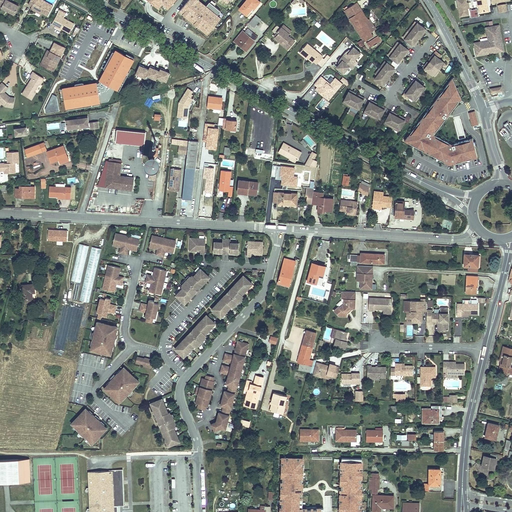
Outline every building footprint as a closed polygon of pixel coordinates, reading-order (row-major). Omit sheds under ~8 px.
[(0,0),(0,5),(3,7),(3,8),(16,15),(20,6),(8,0),(0,0)] [(42,0),(33,0),(31,5),(34,7),(44,13),(44,14),(50,17),(55,7),(42,0)] [(145,0),(157,10),(161,4),(167,10),(175,0),(145,0)] [(195,0),(189,0),(179,13),(208,36),(220,20),(217,17),(221,13),(209,4),(204,10),(202,8),(204,7),(195,0)] [(248,0),(241,9),(248,14),(255,6),(256,7),(261,1),(260,0),(248,0)] [(465,0),(456,0),(460,15),(468,14),(467,7),(467,5),(468,5),(468,1),(466,1),(465,0)] [(475,0),(476,3),(478,3),(479,5),(480,11),(488,10),(486,0),(475,0)] [(505,2),(498,4),(499,11),(507,10),(505,2)] [(255,6),(248,14),(249,15),(256,7),(255,6)] [(44,13),(34,7),(33,10),(43,15),(44,14),(44,13)] [(373,33),(366,23),(364,23),(361,19),(362,18),(365,15),(363,11),(362,11),(356,15),(351,7),(346,10),(364,39),(373,33)] [(477,7),(469,9),(471,16),(478,15),(477,7)] [(256,15),(249,23),(255,29),(260,23),(262,20),(256,15)] [(54,25),(58,27),(64,30),(71,34),(76,25),(59,16),(54,25)] [(501,41),(498,23),(486,25),(487,33),(488,38),(474,40),(476,52),(498,48),(497,41),(501,41)] [(281,27),(290,34),(292,32),(283,24),(281,27)] [(404,39),(402,41),(412,48),(414,45),(413,43),(415,41),(416,39),(420,34),(421,35),(424,31),(418,27),(415,30),(412,27),(410,26),(403,35),(404,39)] [(281,43),(288,49),(296,41),(289,36),(290,34),(281,27),(274,35),(276,37),(282,42),(281,43)] [(80,33),(86,37),(90,31),(84,28),(80,33)] [(243,31),(234,41),(238,44),(246,33),(243,31)] [(246,33),(238,44),(247,51),(256,41),(246,33)] [(378,35),(366,42),(369,48),(381,41),(378,35)] [(306,57),(308,56),(308,55),(315,60),(318,63),(323,57),(324,56),(308,43),(300,52),(306,57)] [(51,50),(46,61),(57,68),(58,68),(68,49),(57,44),(54,51),(51,50)] [(407,52),(398,45),(396,48),(392,48),(389,53),(389,57),(388,59),(397,66),(400,62),(398,61),(400,59),(401,57),(403,55),(405,56),(407,52)] [(356,60),(362,53),(355,48),(352,51),(349,55),(347,53),(344,56),(356,66),(359,63),(356,60)] [(102,101),(112,99),(117,90),(119,91),(131,69),(135,61),(127,57),(118,52),(117,54),(108,71),(101,84),(86,86),(77,88),(65,90),(67,100),(69,109),(102,103),(102,101)] [(106,70),(108,71),(117,54),(115,53),(106,70)] [(422,69),(431,76),(433,74),(436,73),(440,68),(439,65),(441,62),(431,55),(429,59),(431,60),(429,63),(427,64),(426,67),(424,66),(422,69)] [(356,66),(344,56),(341,60),(343,61),(340,65),(338,68),(345,74),(351,67),(354,70),(356,66)] [(323,67),(328,61),(326,59),(323,57),(318,63),(323,67)] [(150,68),(140,64),(136,73),(146,78),(147,75),(156,79),(157,77),(167,81),(171,71),(161,68),(160,69),(151,65),(150,68)] [(382,88),(385,85),(383,84),(387,78),(389,76),(390,74),(392,75),(395,72),(385,65),(383,67),(380,68),(373,77),(375,78),(378,81),(376,84),(382,88)] [(121,92),(133,70),(131,69),(119,91),(121,92)] [(29,88),(25,96),(34,101),(38,94),(37,93),(42,86),(43,86),(47,80),(36,73),(33,79),(34,80),(31,86),(32,87),(31,89),(29,88)] [(332,99),(344,85),(337,79),(332,85),(331,86),(328,84),(328,82),(322,77),(315,86),(318,88),(322,91),(319,93),(326,99),(328,96),(332,99)] [(403,94),(413,101),(414,99),(418,98),(422,93),(421,90),(423,88),(414,81),(411,84),(413,85),(411,88),(409,89),(408,92),(406,91),(403,94)] [(4,83),(0,88),(0,99),(4,103),(7,106),(14,107),(15,106),(16,98),(11,97),(10,97),(9,98),(8,96),(8,95),(6,93),(10,89),(4,83)] [(179,104),(178,118),(188,119),(189,111),(189,107),(193,100),(192,99),(190,98),(192,95),(193,92),(188,89),(179,104)] [(443,89),(404,140),(448,165),(477,157),(473,139),(452,144),(434,135),(458,101),(443,89)] [(348,94),(343,104),(346,105),(347,109),(352,112),(355,110),(358,112),(363,101),(359,99),(358,101),(356,100),(354,99),(351,97),(352,96),(348,94)] [(61,112),(59,97),(54,95),(47,110),(48,114),(61,112)] [(218,98),(209,97),(208,108),(217,109),(218,98)] [(103,106),(102,103),(69,109),(69,111),(103,106)] [(369,103),(364,113),(367,114),(368,118),(374,121),(377,119),(380,120),(385,110),(381,108),(380,110),(377,109),(375,108),(372,106),(373,104),(369,103)] [(472,126),(479,124),(475,110),(468,112),(472,126)] [(391,114),(386,124),(388,125),(389,129),(395,132),(398,130),(401,131),(406,121),(402,119),(401,121),(399,120),(396,119),(394,117),(395,115),(391,114)] [(85,120),(68,122),(69,130),(89,127),(88,121),(85,121),(85,120)] [(223,126),(223,127),(227,127),(227,130),(227,131),(236,131),(236,123),(236,122),(229,122),(229,120),(224,120),(223,126)] [(217,150),(219,127),(214,127),(214,123),(207,123),(205,149),(217,150)] [(147,133),(118,131),(116,143),(145,146),(147,133)] [(190,141),(184,200),(193,201),(199,142),(190,141)] [(221,141),(220,148),(224,149),(224,154),(230,155),(231,147),(224,147),(225,142),(221,141)] [(283,143),(278,152),(290,158),(291,156),(297,160),(301,152),(296,149),(295,150),(294,150),(294,149),(283,143)] [(27,157),(46,151),(44,144),(25,149),(27,157)] [(67,160),(63,148),(47,153),(50,162),(58,159),(60,159),(60,162),(67,160)] [(159,150),(151,149),(150,157),(158,158),(159,150)] [(8,164),(0,164),(0,170),(4,171),(5,173),(8,172),(8,173),(12,173),(16,170),(15,164),(19,164),(19,153),(8,153),(8,164)] [(310,157),(306,165),(317,167),(318,161),(310,157)] [(109,161),(106,188),(132,191),(134,177),(121,176),(120,175),(122,163),(109,161)] [(181,189),(183,171),(173,170),(171,188),(181,189)] [(232,173),(222,172),(219,192),(229,193),(228,198),(232,198),(234,188),(230,188),(232,173)] [(241,187),(241,192),(253,194),(254,182),(242,181),(241,187)] [(367,198),(370,189),(355,182),(354,190),(358,192),(360,193),(360,195),(367,198)] [(47,197),(58,198),(63,198),(63,200),(71,201),(71,188),(48,187),(47,197)] [(31,188),(28,188),(19,188),(19,190),(15,190),(15,199),(24,200),(24,198),(35,198),(35,189),(34,188),(31,188)] [(273,192),(273,203),(278,203),(278,205),(297,206),(298,205),(298,194),(297,193),(273,192)] [(313,192),(312,204),(318,204),(319,197),(323,197),(323,193),(313,192)] [(383,193),(374,192),(371,209),(379,210),(380,207),(381,208),(391,209),(392,198),(383,197),(383,193)] [(319,197),(318,204),(317,213),(325,213),(325,210),(326,210),(332,210),(333,198),(323,197),(319,197)] [(340,213),(346,214),(350,214),(350,216),(356,217),(357,203),(342,201),(340,213)] [(414,219),(413,218),(412,209),(405,209),(405,202),(395,202),(394,219),(413,219),(414,219)] [(67,241),(68,230),(48,229),(48,240),(67,241)] [(120,237),(114,235),(112,245),(117,246),(117,245),(119,245),(121,246),(119,252),(123,253),(127,236),(120,234),(120,237)] [(134,238),(127,236),(123,253),(127,254),(128,247),(130,248),(132,248),(131,250),(136,251),(139,241),(133,240),(134,238)] [(156,239),(150,238),(148,247),(153,248),(153,247),(155,247),(157,248),(155,254),(159,255),(163,238),(156,236),(156,239)] [(199,238),(190,237),(190,250),(194,250),(194,249),(197,249),(200,249),(200,253),(204,253),(205,238),(199,238)] [(170,240),(163,238),(159,255),(163,256),(164,249),(166,250),(168,250),(168,252),(172,253),(175,243),(169,242),(170,240)] [(219,252),(219,253),(232,253),(232,252),(235,252),(238,253),(239,242),(237,242),(231,242),(231,239),(222,238),(222,241),(216,241),(214,241),(213,251),(217,251),(219,252)] [(248,240),(247,255),(251,256),(251,252),(255,252),(258,252),(257,254),(262,254),(263,241),(254,241),(248,240)] [(80,283),(89,245),(79,243),(70,280),(80,283)] [(90,303),(100,248),(91,246),(80,301),(90,303)] [(361,255),(360,265),(385,266),(385,256),(361,255)] [(464,255),(463,267),(478,268),(478,256),(464,255)] [(284,260),(277,286),(290,289),(297,263),(284,260)] [(308,282),(316,284),(319,274),(323,275),(325,267),(313,264),(308,282)] [(106,270),(105,276),(122,281),(123,277),(116,276),(117,274),(117,272),(118,272),(120,268),(110,265),(109,271),(106,270)] [(164,269),(154,267),(153,272),(154,272),(154,274),(153,276),(147,274),(146,278),(163,282),(165,275),(162,275),(164,269)] [(176,294),(185,302),(194,292),(189,287),(193,283),(199,288),(209,277),(200,269),(197,272),(193,276),(192,275),(191,276),(187,280),(184,284),(182,286),(183,287),(180,291),(176,294)] [(479,273),(467,272),(466,294),(476,294),(477,286),(478,286),(479,273)] [(225,294),(212,308),(221,316),(224,313),(228,309),(231,305),(232,306),(234,304),(237,301),(240,297),(242,295),(241,294),(245,291),(248,287),(251,283),(243,275),(229,290),(234,295),(230,299),(225,294)] [(122,281),(105,276),(103,284),(106,284),(104,290),(114,292),(115,287),(114,287),(114,285),(115,283),(121,285),(122,281)] [(163,282),(146,278),(145,282),(152,283),(151,285),(151,287),(149,287),(148,291),(158,294),(159,288),(162,289),(163,282)] [(189,287),(194,292),(199,288),(193,283),(189,287)] [(34,285),(23,287),(24,305),(33,304),(33,296),(35,295),(34,285)] [(229,290),(225,294),(230,299),(234,295),(229,290)] [(354,292),(342,291),(342,298),(344,299),(344,303),(340,307),(339,306),(335,311),(340,316),(348,316),(348,311),(351,308),(355,308),(356,299),(354,299),(354,292)] [(110,298),(105,297),(105,299),(102,298),(100,297),(98,305),(115,309),(116,305),(109,303),(109,301),(110,298)] [(374,309),(384,309),(391,310),(392,299),(369,298),(369,311),(374,311),(374,309)] [(153,302),(154,301),(149,299),(148,303),(148,305),(141,303),(140,307),(156,311),(158,303),(156,303),(153,302)] [(427,310),(427,301),(424,301),(424,304),(421,304),(421,303),(411,304),(411,313),(407,313),(408,320),(413,319),(418,319),(418,323),(423,323),(423,317),(422,317),(422,311),(427,311),(427,310)] [(115,309),(98,305),(97,312),(98,312),(102,313),(101,315),(106,316),(107,313),(107,311),(114,312),(115,309)] [(458,317),(463,317),(463,315),(470,315),(479,315),(479,305),(471,305),(465,305),(458,305),(458,317)] [(156,311),(140,307),(139,311),(146,312),(145,314),(145,317),(150,318),(150,317),(153,317),(155,318),(156,311)] [(427,311),(427,321),(436,321),(436,319),(441,319),(441,330),(447,330),(447,313),(441,313),(432,313),(432,310),(427,310),(427,311)] [(188,334),(175,348),(184,356),(187,352),(191,349),(194,345),(195,346),(197,344),(201,340),(204,337),(206,335),(204,334),(208,330),(211,327),(215,323),(206,315),(192,329),(198,334),(193,339),(188,334)] [(117,326),(97,321),(95,326),(96,327),(96,330),(95,330),(94,330),(91,341),(92,341),(93,341),(92,344),(91,345),(90,350),(110,355),(111,350),(111,349),(111,346),(112,346),(113,346),(115,335),(114,335),(114,332),(116,331),(117,326)] [(192,329),(188,334),(193,339),(198,334),(192,329)] [(337,330),(335,339),(337,339),(335,346),(345,349),(347,342),(345,341),(347,333),(337,330)] [(306,331),(297,363),(299,364),(312,367),(314,361),(309,360),(316,334),(306,331)] [(271,335),(269,342),(276,344),(278,338),(271,335)] [(248,343),(238,340),(234,353),(233,355),(225,353),(223,360),(231,362),(230,366),(222,364),(220,372),(228,374),(228,376),(226,383),(229,384),(227,391),(224,390),(223,396),(220,404),(223,405),(222,412),(218,411),(215,422),(214,422),(211,423),(215,430),(220,427),(225,429),(239,379),(245,356),(248,343)] [(511,347),(503,346),(500,360),(503,361),(502,364),(501,370),(511,373),(511,366),(510,366),(511,357),(511,355),(511,349),(511,347)] [(142,365),(149,367),(151,359),(144,357),(144,358),(142,364),(142,365)] [(443,361),(443,372),(447,372),(447,374),(448,374),(458,374),(464,374),(464,363),(454,363),(448,363),(448,361),(447,361),(443,361)] [(333,377),(338,379),(341,367),(337,366),(336,368),(335,371),(329,369),(330,366),(318,362),(315,375),(323,377),(324,373),(332,375),(334,376),(333,377)] [(399,365),(399,363),(395,363),(395,374),(413,374),(413,365),(404,365),(399,365)] [(312,367),(299,364),(297,370),(311,373),(312,367)] [(368,377),(372,377),(381,377),(387,377),(387,366),(373,366),(373,365),(369,365),(368,377)] [(107,384),(103,388),(119,402),(122,399),(122,397),(124,395),(125,396),(133,388),(132,387),(134,384),(135,384),(138,381),(123,367),(120,370),(120,372),(118,374),(117,373),(109,381),(110,382),(108,384),(107,384)] [(431,385),(431,379),(429,379),(429,377),(431,377),(434,377),(435,377),(435,367),(425,367),(421,367),(421,377),(421,385),(431,385)] [(348,376),(348,375),(342,375),(342,383),(360,383),(360,374),(352,374),(352,375),(352,376),(348,376)] [(214,377),(206,375),(205,378),(202,377),(200,386),(199,389),(197,389),(195,393),(198,394),(196,402),(199,403),(198,407),(205,409),(206,405),(208,406),(211,393),(212,390),(214,381),(213,380),(214,377)] [(259,391),(260,387),(261,387),(264,377),(256,375),(254,382),(254,384),(251,383),(252,381),(247,380),(245,388),(248,389),(245,400),(254,402),(256,397),(256,396),(257,397),(258,397),(260,391),(259,391)] [(500,375),(499,383),(507,384),(508,377),(500,375)] [(357,391),(356,401),(364,401),(364,391),(357,391)] [(270,411),(278,414),(284,395),(273,393),(271,402),(272,403),(270,411)] [(284,395),(278,414),(283,415),(285,406),(284,406),(287,396),(284,395)] [(256,406),(258,397),(257,397),(256,396),(256,397),(254,402),(245,400),(244,403),(256,406)] [(161,400),(150,405),(159,423),(165,420),(168,426),(161,429),(169,446),(180,441),(178,436),(176,432),(173,427),(175,427),(174,424),(172,419),(170,416),(169,413),(167,414),(165,409),(163,405),(161,400)] [(422,407),(422,420),(430,420),(430,422),(440,422),(440,415),(440,409),(443,409),(442,403),(431,403),(431,407),(422,407)] [(85,408),(71,423),(74,426),(76,426),(78,428),(78,429),(77,429),(85,437),(86,437),(87,436),(89,438),(89,439),(92,443),(107,427),(103,424),(101,424),(99,422),(100,421),(92,413),(92,414),(91,415),(89,412),(89,411),(85,408)] [(165,420),(159,423),(161,429),(168,426),(165,420)] [(488,423),(485,437),(496,439),(498,425),(488,423)] [(319,429),(300,428),(299,441),(318,441),(319,429)] [(357,429),(335,429),(335,441),(356,442),(357,429)] [(383,430),(366,429),(366,442),(383,442),(383,430)] [(435,431),(434,439),(444,440),(444,431),(435,431)] [(444,440),(434,439),(434,449),(444,449),(444,440)] [(496,458),(491,457),(484,456),(482,467),(487,468),(487,467),(495,468),(496,458)] [(302,459),(282,458),(282,465),(283,465),(283,476),(282,476),(281,488),(283,488),(282,497),(281,497),(281,509),(282,509),(282,511),(322,511),(323,508),(315,508),(315,510),(305,510),(305,509),(301,509),(299,509),(299,499),(301,499),(301,492),(298,491),(298,489),(301,489),(301,484),(301,477),(302,477),(302,459)] [(362,458),(342,458),(342,465),(343,465),(342,470),(341,470),(341,475),(343,475),(343,484),(341,484),(341,491),(344,491),(344,494),(341,494),(341,502),(342,502),(341,511),(358,511),(359,510),(360,510),(361,500),(359,500),(359,495),(360,490),(361,490),(361,480),(360,480),(360,470),(361,470),(362,458)] [(0,483),(30,482),(29,459),(0,459),(0,483)] [(90,511),(118,511),(118,509),(118,506),(125,506),(124,469),(111,469),(111,471),(107,471),(90,471),(90,486),(87,486),(87,490),(90,490),(91,507),(87,508),(88,511),(91,511),(90,511)] [(424,492),(442,492),(441,470),(430,470),(429,485),(425,485),(424,492)] [(369,476),(368,490),(370,490),(369,496),(371,496),(370,511),(379,511),(380,507),(393,508),(393,495),(376,495),(376,488),(378,488),(379,476),(377,476),(377,472),(370,472),(370,476),(369,476)]
